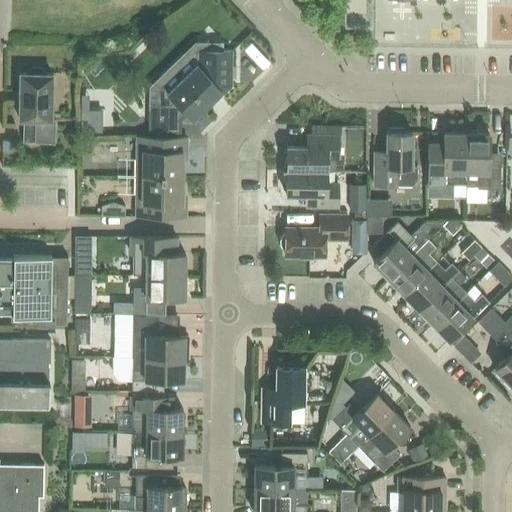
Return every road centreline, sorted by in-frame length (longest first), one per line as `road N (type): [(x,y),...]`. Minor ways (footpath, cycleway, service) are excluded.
road 1 (residential): [(500,448),(376,329),(338,318),(227,314)]
road 2 (residential): [(312,58),(230,139),(227,314)]
road 3 (residential): [(511,90),(346,87),(312,58)]
road 4 (residential): [(227,314),(222,511)]
